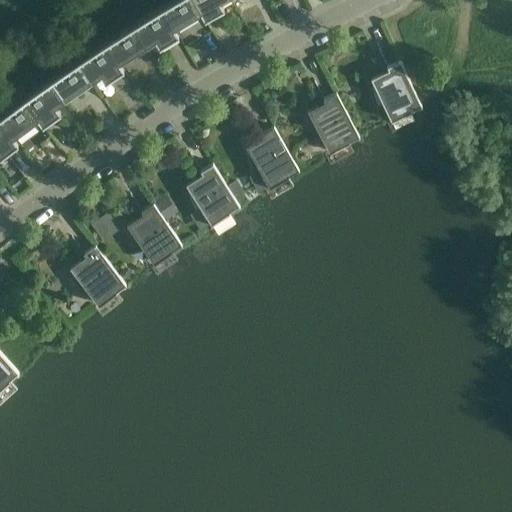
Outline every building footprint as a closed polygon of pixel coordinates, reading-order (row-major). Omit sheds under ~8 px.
[(184,24),(202,14),(202,13),(194,0),(172,0),(161,7),(174,30),(175,29),(184,24)] [(225,0),(194,0),(202,13),(202,14),(205,19),(224,8),(221,2),(225,0)] [(174,30),(161,7),(148,15),(133,24),(147,47),(156,41),(160,47),(179,35),(175,29),(174,30)] [(131,57),(147,47),(133,24),(105,42),(120,64),(131,57)] [(120,64),(105,42),(91,52),(78,60),(93,82),(102,76),(105,82),(124,69),(120,64)] [(81,90),(93,82),(78,60),(64,70),(51,79),(66,100),(81,90)] [(423,107),(400,60),(387,67),(389,70),(371,79),(372,81),(373,84),(373,87),(374,91),(374,94),(375,97),(376,100),(379,106),(383,104),(391,121),(421,106),(421,107),(423,107)] [(57,107),(66,100),(51,79),(39,88),(24,98),(40,119),(39,120),(43,125),(61,112),(57,107)] [(360,137),(337,92),(324,99),(326,102),(308,111),(309,113),(310,117),(310,120),(311,122),(312,126),(313,129),(314,132),(315,134),(316,138),(321,136),(330,152),(359,137),(359,138),(360,137)] [(27,129),(39,120),(40,119),(24,98),(13,107),(0,116),(0,120),(14,139),(14,138),(27,129)] [(116,103),(104,109),(114,128),(126,122),(116,103)] [(14,139),(0,120),(0,156),(1,158),(19,144),(14,138),(14,139)] [(300,171),(274,126),(262,134),(263,137),(247,147),(248,149),(248,152),(249,155),(250,158),(251,162),(252,165),(253,167),(254,170),(256,173),(260,171),(270,187),(298,170),(299,171),(300,171)] [(241,206),(213,163),(201,171),(203,174),(186,185),(188,187),(188,190),(189,193),(190,196),(191,200),(193,204),(195,208),(197,211),(201,208),(211,224),(239,206),(239,207),(241,206)] [(183,245),(154,203),(142,211),(144,214),(128,225),(129,227),(130,230),(131,234),(132,237),(133,240),(134,242),(136,245),(137,248),(139,251),(143,248),(154,263),(181,245),(182,245),(183,245)] [(106,234),(96,243),(105,252),(115,243),(106,234)] [(127,285),(96,245),(84,253),(86,256),(71,268),(72,270),(73,272),(74,276),(75,278),(77,283),(79,287),(81,290),(83,293),(88,290),(99,305),(125,285),(125,286),(127,285)] [(20,373),(0,351),(0,389),(18,373),(19,374),(20,373)]
